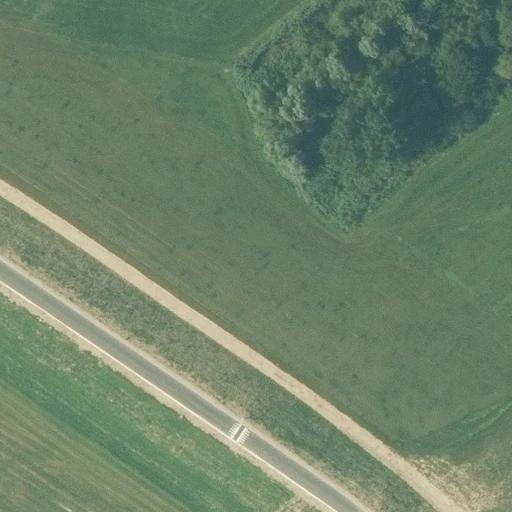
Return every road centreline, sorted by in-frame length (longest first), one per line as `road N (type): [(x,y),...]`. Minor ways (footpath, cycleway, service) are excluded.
road 1 (unclassified): [(351,511),(0,270)]
road 2 (track): [(0,369),(193,511)]
